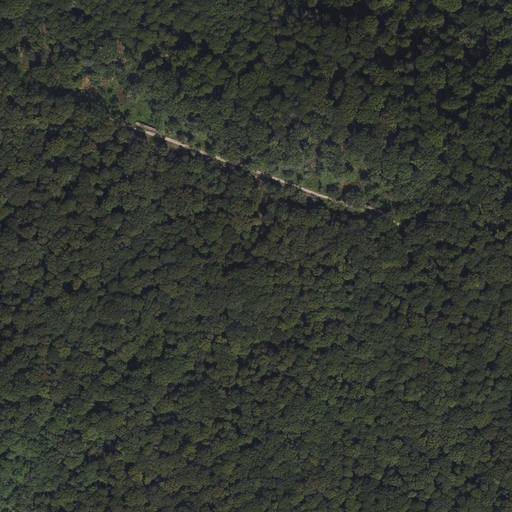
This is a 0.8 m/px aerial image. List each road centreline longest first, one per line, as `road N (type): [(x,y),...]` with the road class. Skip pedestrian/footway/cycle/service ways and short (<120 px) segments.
road 1 (track): [(225,511),(299,367),(511,2)]
road 2 (track): [(0,83),(511,270)]
